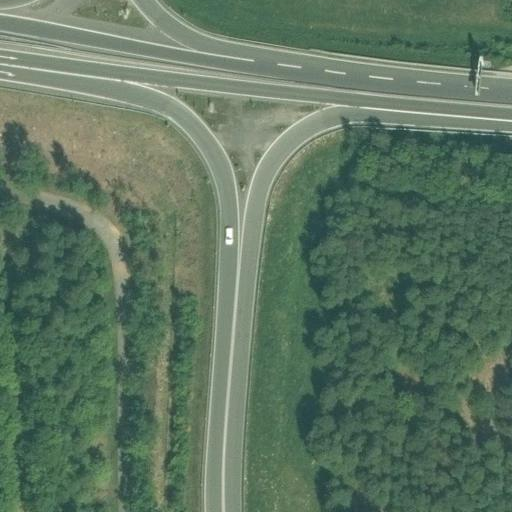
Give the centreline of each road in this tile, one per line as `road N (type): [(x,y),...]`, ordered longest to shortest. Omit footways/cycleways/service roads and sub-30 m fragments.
road 1 (trunk): [(0,64),(511,121)]
road 2 (motorway): [(237,256),(267,169),(314,127),(363,120),(511,131)]
road 3 (motorway): [(0,80),(147,103),(192,128),(218,170),(237,256)]
road 4 (trunk): [(274,76),(0,29)]
road 5 (motorway): [(237,256),(221,511)]
road 6 (trunk): [(511,96),(274,76)]
road 7 (motorway): [(274,76),(254,59),(184,41),(135,0)]
